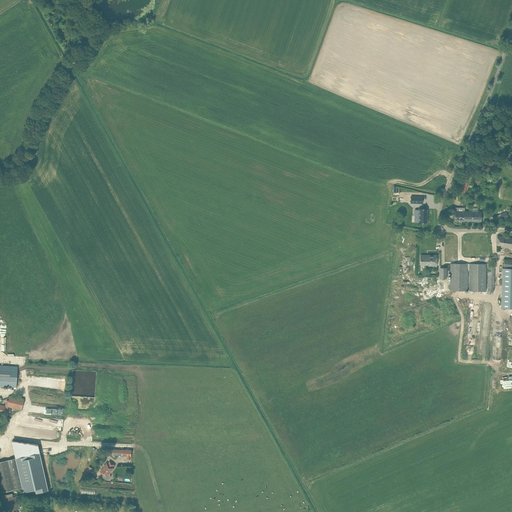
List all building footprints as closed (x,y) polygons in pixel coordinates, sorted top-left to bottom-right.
[(491,172),(494,162),(484,158),(480,168),(491,172)] [(462,175),(458,191),(465,192),(469,177),(462,175)] [(427,223),(427,209),(419,208),(419,210),(415,210),(415,216),(418,216),(418,222),(427,223)] [(454,221),(464,221),(464,211),(464,208),(455,208),(455,211),(454,221)] [(481,212),(464,211),(464,221),(481,221),(481,212)] [(511,237),(497,235),(497,246),(511,248),(511,237)] [(420,255),(420,265),(429,265),(431,265),(431,266),(436,266),(436,260),(436,255),(429,255),(424,255),(420,255)] [(467,291),(467,269),(467,264),(450,263),(450,290),(467,291)] [(485,291),(486,269),(486,264),(469,264),(469,291),(485,291)] [(511,268),(502,268),(501,308),(511,308),(511,268)] [(0,386),(16,388),(18,366),(0,365),(0,386)] [(21,410),(22,405),(24,399),(10,396),(9,401),(7,400),(5,406),(0,404),(0,412),(6,414),(7,407),(21,410)] [(113,449),(113,455),(117,455),(122,455),(122,456),(127,456),(127,459),(130,459),(131,451),(131,450),(123,449),(118,449),(113,449)] [(39,452),(15,458),(22,488),(23,492),(35,489),(36,493),(48,490),(39,452)] [(22,488),(15,458),(0,461),(0,485),(2,492),(22,488)] [(109,475),(109,474),(115,466),(110,462),(108,464),(106,463),(100,471),(103,473),(102,475),(103,475),(102,477),(107,480),(108,480),(110,479),(110,478),(110,476),(109,475)] [(2,496),(4,511),(5,511),(16,510),(15,508),(18,507),(17,504),(20,503),(18,494),(13,495),(12,494),(2,496)]
